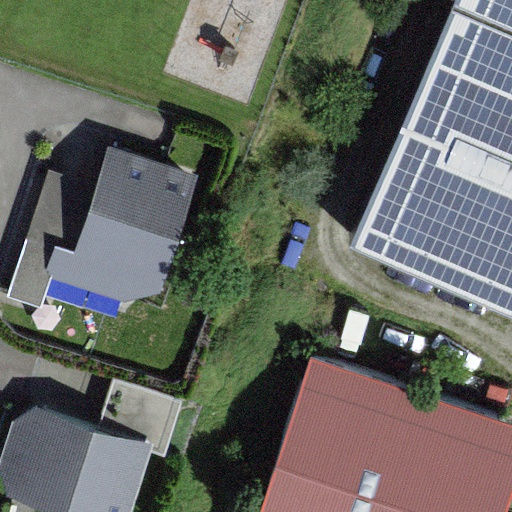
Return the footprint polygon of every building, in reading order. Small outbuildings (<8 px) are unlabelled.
[(511,0),(450,0),(349,233),(511,303),(511,0)] [(162,285),(198,168),(109,140),(97,180),(76,246),(57,240),(47,271),(126,296),(162,285)] [(76,246),(97,180),(50,165),(30,231),(57,240),(76,246)] [(511,411),(312,346),(257,511),(503,511),(511,486),(511,411)] [(167,448),(184,396),(114,373),(100,418),(155,436),(152,443),(167,448)] [(9,488),(84,511),(130,511),(152,443),(155,436),(100,418),(38,398),(15,416),(0,462),(9,488)]
